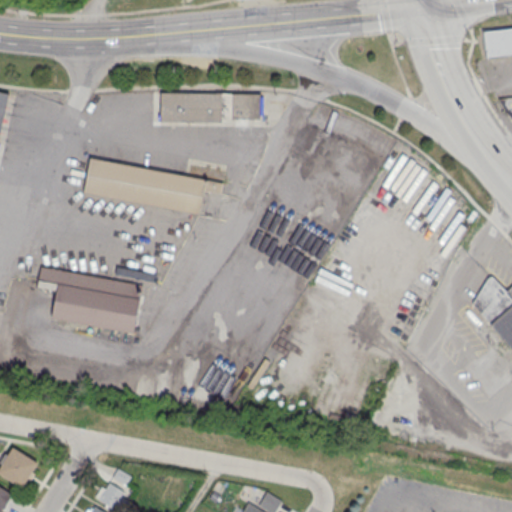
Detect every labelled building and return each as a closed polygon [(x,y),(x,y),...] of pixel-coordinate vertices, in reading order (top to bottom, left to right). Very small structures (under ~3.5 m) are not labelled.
[(511,54),(487,57),(484,31),(511,27),(511,54)] [(0,91),(8,93),(0,128),(0,91)] [(261,122),(261,93),(159,93),(159,122),(261,122)] [(498,98),(511,96),(511,118),(509,116),(504,111),(500,104),(498,98)] [(90,158),(205,180),(199,214),(84,192),(90,158)] [(223,177),(223,169),(198,167),(198,175),(223,177)] [(40,266),(142,286),(133,334),(51,318),(56,291),(36,288),(40,266)] [(468,300),(511,352),(511,290),(508,294),(494,278),(468,300)] [(12,446),(37,461),(22,486),(0,472),(0,465),(1,463),(0,462),(0,460),(5,452),(7,454),(12,446)] [(130,477),(117,468),(111,478),(124,486),(130,477)] [(97,504),(120,509),(125,488),(103,483),(97,504)] [(0,486),(11,494),(0,510),(0,486)] [(258,504),(270,511),(276,511),(283,501),(266,491),(258,504)]
